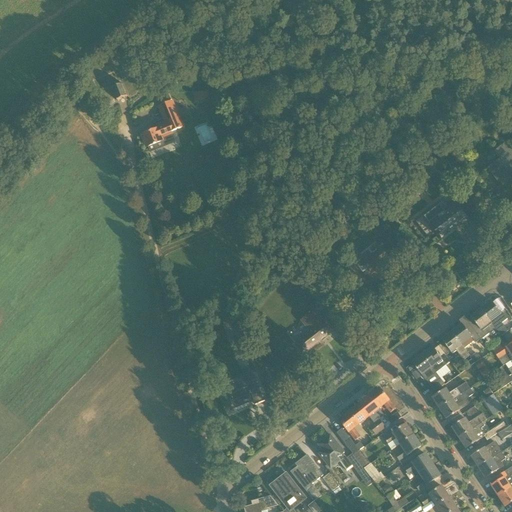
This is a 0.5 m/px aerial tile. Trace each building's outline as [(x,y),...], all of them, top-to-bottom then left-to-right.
[(126,96),(125,91),(125,90),(124,90),(122,86),(123,85),(123,84),(122,84),(120,84),(121,85),(119,85),(118,81),(114,82),(115,87),(114,87),(112,87),(113,88),(112,88),(112,89),(113,89),(115,94),(114,94),(115,95),(117,100),(116,100),(117,101),(118,102),(119,101),(119,100),(126,98),(126,99),(127,98),(127,97),(128,97),(127,96),(126,96)] [(205,91),(194,92),(195,100),(206,98),(209,98),(208,90),(204,90),(205,91)] [(147,148),(163,142),(161,136),(183,128),(173,101),(158,108),(165,127),(142,135),(147,148)] [(488,169),(498,181),(511,170),(511,150),(506,144),(495,153),(500,159),(488,169)] [(197,153),(194,157),(196,163),(202,165),(207,162),(207,156),(203,152),(197,153)] [(439,205),(424,217),(429,224),(431,226),(436,233),(441,239),(443,238),(460,225),(462,228),(465,226),(470,223),(455,204),(448,209),(449,211),(446,214),(439,205)] [(474,217),(481,211),(476,204),(469,210),(474,217)] [(382,238),(353,259),(363,272),(368,269),(372,274),(373,273),(378,269),(381,272),(385,269),(391,264),(393,263),(392,262),(393,262),(390,259),(387,254),(398,246),(394,241),(390,236),(385,230),(379,234),(382,238)] [(328,287),(323,280),(319,283),(324,290),(328,287)] [(301,321),(310,333),(295,345),(303,354),(321,340),(320,338),(325,335),(326,337),(333,331),(326,321),(323,323),(322,322),(335,311),(326,300),(306,316),(306,317),(301,321)] [(497,318),(501,315),(497,309),(496,308),(492,302),(482,310),(499,333),(502,336),(508,332),(502,323),(501,324),(497,318)] [(475,323),(471,326),(481,340),(490,333),(493,338),(499,333),(482,310),(472,318),(475,323)] [(462,325),(452,333),(465,351),(475,343),(476,344),(481,340),(471,326),(466,330),(462,325)] [(444,343),(439,346),(446,356),(451,352),(453,355),(457,351),(460,354),(459,355),(463,361),(470,356),(465,351),(452,333),(442,341),(444,343)] [(511,360),(511,345),(508,348),(505,344),(493,351),(503,367),(511,360)] [(423,356),(436,374),(451,362),(446,356),(439,346),(434,350),(433,348),(423,356)] [(257,349),(246,354),(248,360),(259,355),(257,349)] [(479,355),(472,360),(475,364),(481,360),(482,359),(479,355)] [(436,374),(423,356),(412,363),(417,369),(416,369),(417,371),(418,370),(426,381),(427,381),(430,386),(441,379),(436,374)] [(478,371),(485,366),(481,360),(475,364),(474,365),(478,371)] [(417,371),(412,374),(416,381),(421,377),(417,371)] [(264,402),(252,372),(241,377),(245,388),(226,395),(232,410),(233,410),(248,404),(248,403),(254,400),(256,405),(264,402)] [(502,389),(511,382),(511,381),(509,376),(498,383),(502,389)] [(434,392),(445,385),(441,379),(430,386),(434,392)] [(440,409),(470,388),(466,383),(449,395),(445,389),(433,398),(440,409)] [(459,411),(456,406),(474,395),(470,388),(440,409),(447,419),(459,411)] [(487,398),(493,394),(489,388),(483,392),(487,398)] [(396,409),(380,389),(370,397),(379,409),(384,405),(391,413),(396,409)] [(493,396),(485,401),(494,414),(502,409),(493,396)] [(370,397),(360,405),(369,417),(374,423),(379,420),(384,416),(379,409),(370,397)] [(359,425),(369,417),(360,405),(350,413),(359,425)] [(391,425),(402,418),(398,412),(387,419),(391,425)] [(359,425),(350,413),(339,421),(349,433),(356,441),(360,437),(354,429),(359,425)] [(457,434),(459,438),(472,430),(486,420),(483,414),(468,424),(465,420),(453,428),(457,434)] [(386,428),(379,420),(374,423),(381,432),(386,428)] [(381,432),(374,423),(369,427),(376,436),(381,432)] [(487,441),(502,431),(506,429),(503,423),(483,436),(487,441)] [(406,425),(385,439),(389,445),(397,439),(401,444),(414,436),(406,425)] [(507,438),(511,434),(511,425),(506,429),(502,431),(507,438)] [(337,434),(352,454),(353,456),(364,447),(360,443),(356,446),(342,429),(337,434)] [(472,430),(459,438),(466,449),(479,440),(472,430)] [(344,453),(330,436),(319,445),(323,450),(319,453),(331,469),(340,461),(347,470),(352,466),(358,474),(364,470),(353,456),(352,454),(347,459),(343,454),(344,453)] [(400,461),(409,455),(421,447),(414,436),(401,444),(405,451),(397,456),(400,461)] [(485,449),(472,457),(479,468),(491,459),(485,449)] [(506,459),(501,452),(491,459),(479,468),(486,478),(504,467),(501,463),(506,459)] [(319,479),(317,476),(321,473),(308,455),(296,465),(306,478),(300,483),(307,492),(314,487),(312,485),(319,479)] [(405,469),(409,475),(417,469),(421,474),(433,466),(426,455),(405,469)] [(367,457),(361,462),(365,467),(371,463),(367,457)] [(420,491),(441,477),(433,466),(421,474),(425,481),(416,486),(420,491)] [(499,482),(492,487),(498,497),(511,488),(505,478),(511,474),(511,476),(511,467),(496,477),(499,482)] [(382,480),(379,475),(376,477),(372,472),(368,474),(375,484),(382,480)] [(286,474),(270,486),(282,502),(285,500),(290,507),(291,506),(293,510),(306,499),(295,485),(286,474)] [(333,492),(340,487),(330,474),(323,479),(333,492)] [(388,485),(382,489),(387,496),(393,493),(388,485)] [(436,507),(449,498),(442,487),(420,501),(424,507),(432,501),(436,507)] [(511,488),(498,497),(505,508),(511,503),(511,488)] [(394,508),(396,511),(401,509),(397,503),(396,501),(392,494),(387,497),(386,497),(393,508),(394,508)] [(439,511),(451,511),(457,509),(449,498),(436,507),(439,511)] [(263,511),(268,511),(265,500),(258,502),(259,504),(244,508),(245,511),(263,511)]
